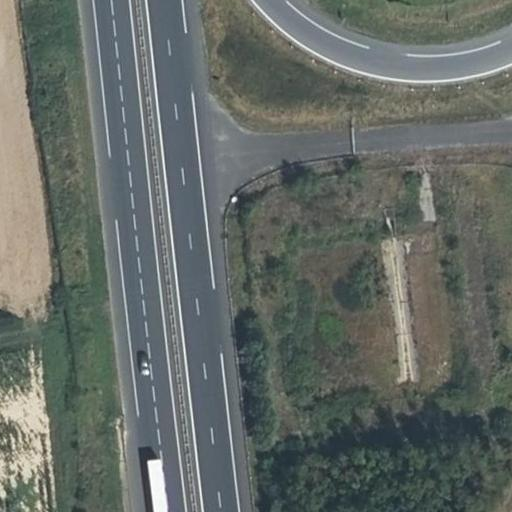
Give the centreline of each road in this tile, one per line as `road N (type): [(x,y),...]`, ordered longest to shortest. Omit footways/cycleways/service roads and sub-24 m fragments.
road 1 (motorway): [(110,0),(169,511)]
road 2 (motorway): [(219,511),(164,0)]
road 3 (motorway): [(511,46),(431,66),(367,58),(316,35),(270,0)]
